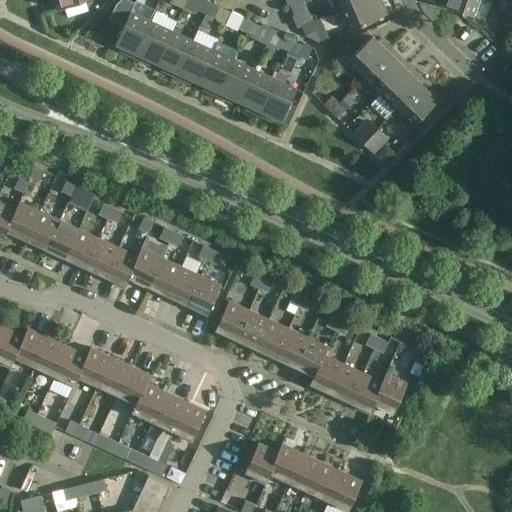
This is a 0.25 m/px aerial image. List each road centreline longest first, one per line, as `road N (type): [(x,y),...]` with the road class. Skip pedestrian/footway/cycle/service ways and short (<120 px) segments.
road 1 (tertiary): [(511,321),(92,132)]
road 2 (residential): [(228,389),(217,362),(71,300),(47,301),(0,281)]
road 3 (residential): [(228,389),(378,458)]
road 4 (residential): [(179,511),(230,401),(228,389)]
